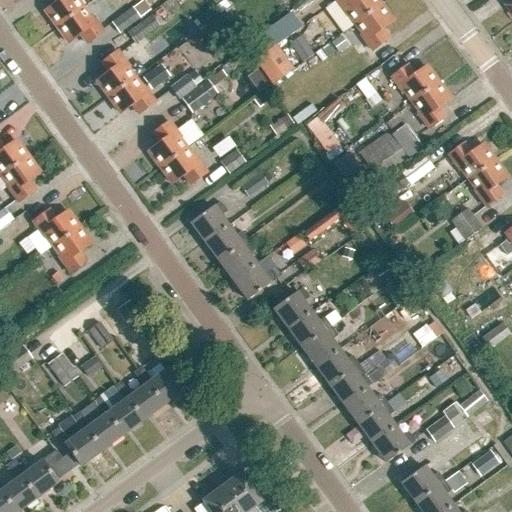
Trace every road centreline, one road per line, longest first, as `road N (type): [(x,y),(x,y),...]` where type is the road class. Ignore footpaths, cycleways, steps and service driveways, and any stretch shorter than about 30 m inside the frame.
road 1 (residential): [(264,389),(0,25)]
road 2 (residential): [(94,511),(264,389)]
road 3 (residential): [(355,511),(264,389)]
